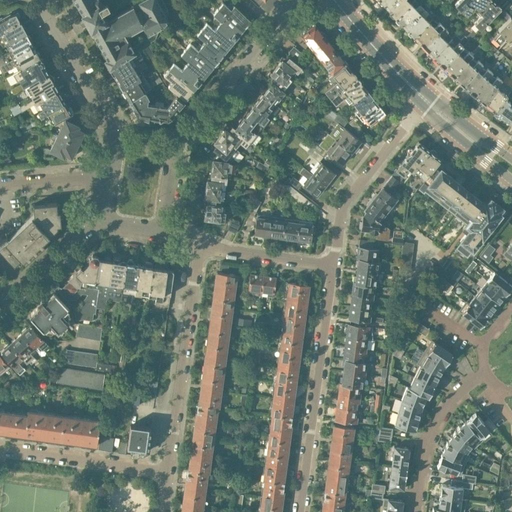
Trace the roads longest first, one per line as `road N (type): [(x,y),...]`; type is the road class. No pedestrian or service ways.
road 1 (residential): [(298,511),(332,264)]
road 2 (residential): [(200,242),(167,473)]
road 3 (residential): [(168,155),(294,0)]
road 4 (residential): [(424,101),(341,209),(332,264)]
road 5 (residential): [(119,148),(38,0)]
road 6 (residential): [(167,473),(0,449)]
road 7 (residential): [(484,372),(439,416),(416,511)]
road 8 (residential): [(0,309),(106,213)]
road 9 (secondary): [(424,101),(334,0)]
road 10 (residential): [(332,264),(200,242)]
